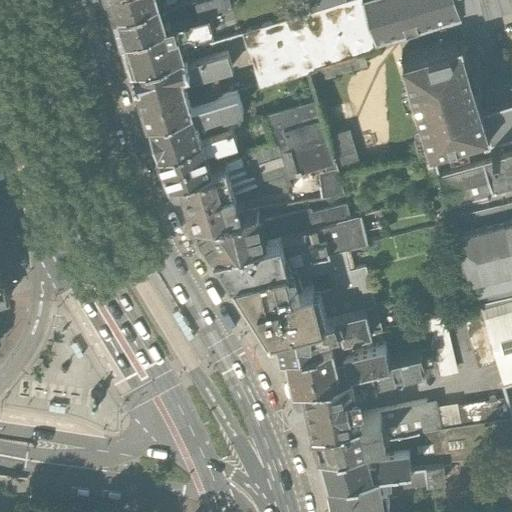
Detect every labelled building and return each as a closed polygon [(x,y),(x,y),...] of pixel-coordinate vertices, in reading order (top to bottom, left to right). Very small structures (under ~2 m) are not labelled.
[(163,0),(141,0),(116,8),(124,32),(206,6),(223,0),(176,0),(164,5),(163,0)] [(511,0),(339,0),(315,7),(246,28),(264,86),(310,72),(311,71),(363,55),(383,49),(379,34),(451,13),(454,22),(511,4),(511,0)] [(206,6),(124,32),(133,62),(179,49),(201,42),(195,26),(211,21),(206,6)] [(463,29),(397,48),(429,156),(437,154),(452,204),(511,186),(511,96),(485,105),(465,37),(463,29)] [(179,49),(133,62),(150,117),(188,105),(180,81),(204,72),(227,63),(223,52),(183,65),(179,49)] [(180,81),(188,105),(211,97),(204,72),(180,81)] [(188,105),(150,117),(158,146),(207,131),(204,113),(219,109),(236,105),(233,91),(211,97),(188,105)] [(276,141),(218,159),(234,194),(235,197),(288,187),(287,176),(334,160),(318,101),(267,115),(276,141)] [(204,113),(207,131),(224,126),(219,109),(204,113)] [(207,131),(158,146),(168,177),(218,159),(215,144),(232,139),(228,125),(224,126),(207,131)] [(360,164),(350,128),(330,134),(339,171),(360,164)] [(218,159),(168,177),(171,186),(180,187),(192,221),(235,209),(235,197),(234,194),(218,159)] [(511,186),(452,204),(477,302),(511,293),(511,186)] [(235,209),(192,221),(213,251),(350,215),(345,200),(271,214),(273,227),(261,228),(253,207),(235,209)] [(350,215),(213,251),(230,277),(338,247),(364,239),(357,213),(350,215)] [(366,304),(385,299),(362,262),(343,268),(338,247),(230,277),(273,328),(366,304)] [(0,298),(8,296),(0,268),(0,298)] [(511,293),(477,302),(502,384),(511,381),(511,293)] [(366,304),(273,328),(280,349),(286,347),(325,338),(323,329),(343,323),(346,335),(372,328),(366,304)] [(325,338),(286,347),(292,380),(304,377),(390,358),(387,340),(345,350),(347,362),(340,363),(333,336),(325,338)] [(390,358),(304,377),(313,422),(365,410),(357,374),(382,369),(385,379),(426,369),(422,352),(390,358)] [(511,416),(511,381),(502,384),(511,416)] [(365,410),(313,422),(320,447),(373,436),(450,421),(446,402),(437,403),(435,395),(365,410)] [(503,395),(462,401),(465,421),(507,416),(503,395)] [(373,436),(320,447),(328,475),(421,460),(418,445),(387,449),(387,456),(377,456),(373,436)] [(421,460),(328,475),(335,511),(388,511),(384,482),(398,479),(400,486),(429,483),(427,459),(421,460)]
